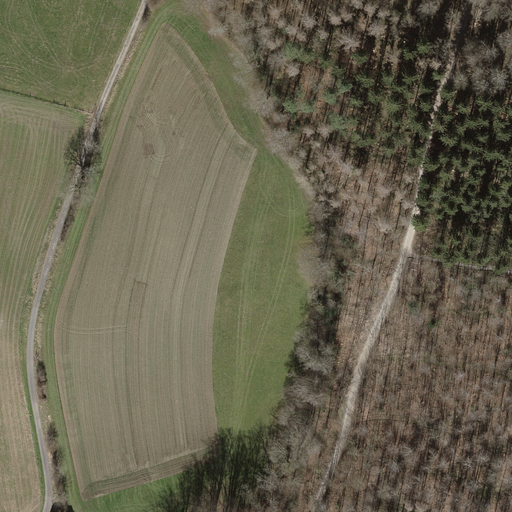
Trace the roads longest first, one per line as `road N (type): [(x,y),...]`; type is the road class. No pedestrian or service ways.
road 1 (track): [(144,0),(93,118),(36,307),(30,378),(50,482),(46,511)]
road 2 (track): [(401,257),(307,511)]
road 3 (track): [(472,0),(401,257)]
